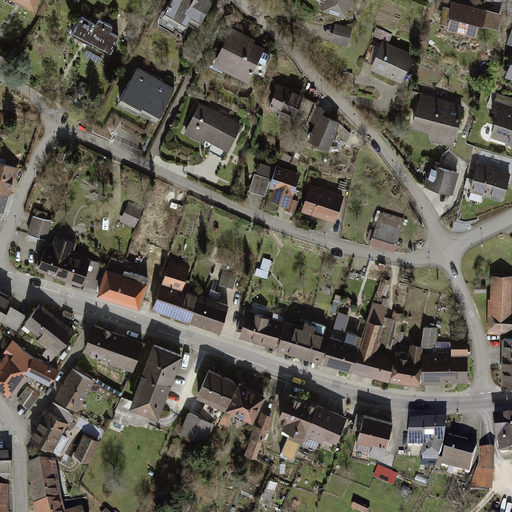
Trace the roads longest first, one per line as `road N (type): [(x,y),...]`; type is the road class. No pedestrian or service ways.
road 1 (secondary): [(0,278),(360,395),(431,405),(486,401)]
road 2 (residential): [(54,136),(76,135),(263,219),(343,244),(416,259),(445,251)]
road 3 (residential): [(445,251),(394,163),(243,0)]
road 4 (residential): [(486,401),(480,340),(445,251)]
road 5 (residential): [(0,267),(54,136)]
road 6 (unknown): [(3,410),(35,388),(89,307)]
